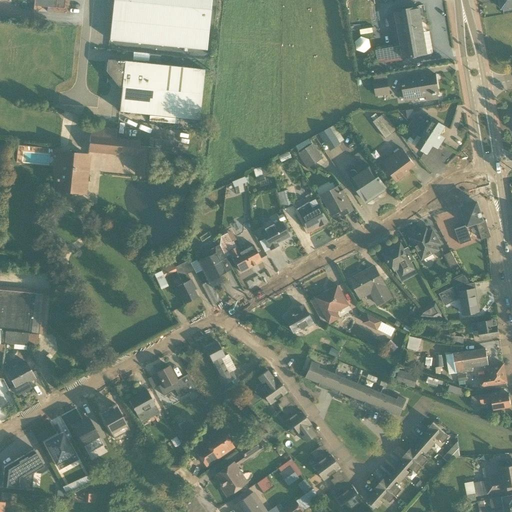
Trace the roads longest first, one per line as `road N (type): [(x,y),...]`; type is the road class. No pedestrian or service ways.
road 1 (residential): [(215,318),(273,363),(352,472),(365,474),(423,408)]
road 2 (residential): [(482,170),(215,318)]
road 3 (residential): [(215,318),(0,436)]
